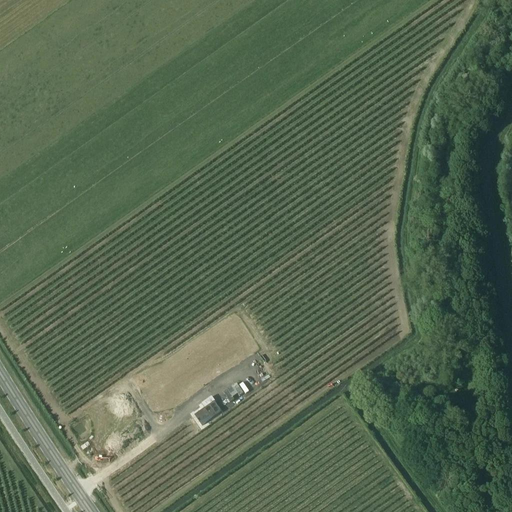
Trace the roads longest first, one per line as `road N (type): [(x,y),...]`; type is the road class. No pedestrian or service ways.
road 1 (track): [(439,511),(350,385),(418,334),(405,261),(411,167),(434,88),(484,0)]
road 2 (track): [(511,384),(478,172),(511,90)]
road 3 (secondary): [(86,511),(0,376)]
